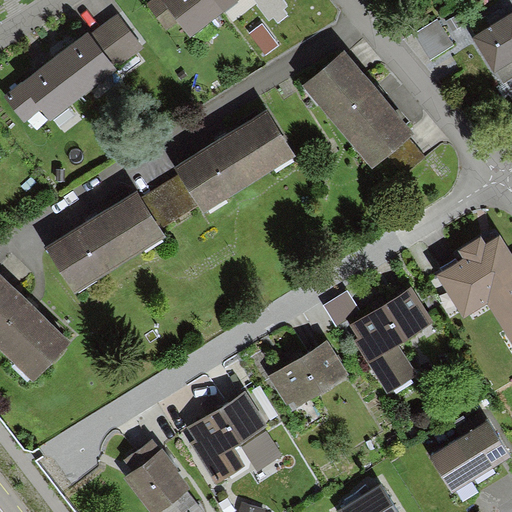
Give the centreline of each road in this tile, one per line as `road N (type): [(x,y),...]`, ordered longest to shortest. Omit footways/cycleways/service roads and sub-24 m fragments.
road 1 (residential): [(75,431),(489,163)]
road 2 (residential): [(346,0),(489,163)]
